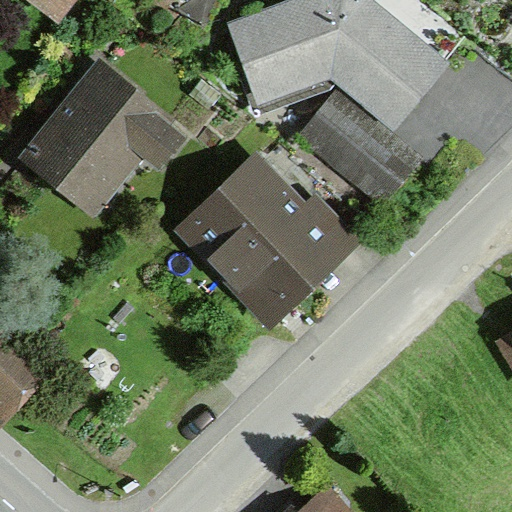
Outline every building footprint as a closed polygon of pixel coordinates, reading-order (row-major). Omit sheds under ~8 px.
[(334,77),(390,124),(437,66),(356,0),(307,0),(228,29),(252,96),(308,76),(324,89),(334,77)] [(173,137),(90,70),(24,152),(70,189),(93,161),(114,178),(137,150),(152,163),(173,137)] [(375,197),(407,158),(333,96),(300,136),(375,197)] [(261,315),(338,241),(306,209),(300,215),(250,162),(180,230),(261,315)] [(0,371),(15,354),(0,340),(0,322),(3,319),(0,316),(0,371)] [(0,408),(1,409),(34,372),(15,354),(0,371),(0,408)] [(340,511),(324,493),(302,511),(340,511)]
